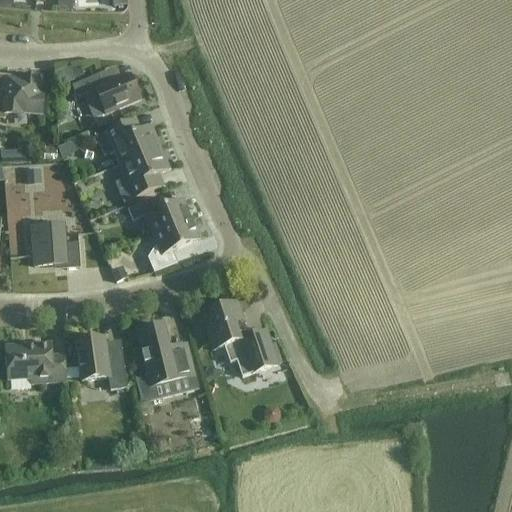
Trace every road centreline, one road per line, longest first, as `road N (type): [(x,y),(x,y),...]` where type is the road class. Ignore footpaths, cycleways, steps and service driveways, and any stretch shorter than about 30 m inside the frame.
road 1 (residential): [(0,302),(95,300),(233,254)]
road 2 (residential): [(233,254),(164,78),(143,49)]
road 3 (unclassified): [(324,401),(254,269),(233,254)]
road 4 (residential): [(143,49),(0,56)]
